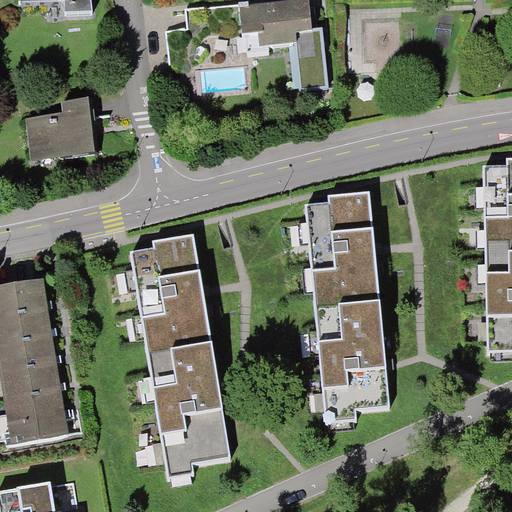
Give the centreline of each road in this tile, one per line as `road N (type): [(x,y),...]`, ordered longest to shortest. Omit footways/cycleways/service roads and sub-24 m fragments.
road 1 (residential): [(160,207),(511,125)]
road 2 (residential): [(246,511),(511,394)]
road 3 (residential): [(160,207),(129,0)]
road 4 (residential): [(0,239),(160,207)]
